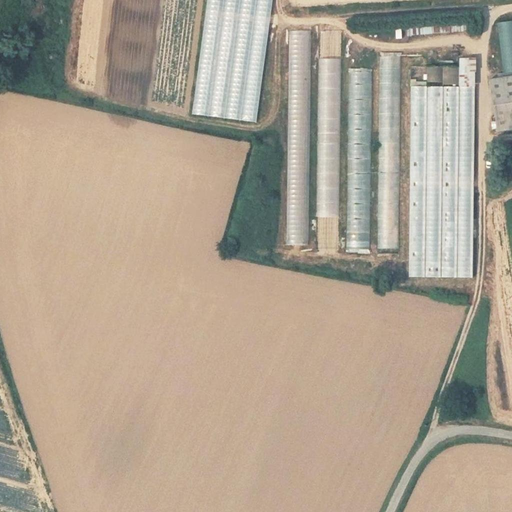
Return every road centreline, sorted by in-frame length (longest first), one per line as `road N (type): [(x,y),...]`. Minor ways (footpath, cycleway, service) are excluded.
road 1 (track): [(434,436),(434,413),(483,274),(482,9)]
road 2 (unclassified): [(389,511),(434,436),(474,427),(511,434)]
road 3 (track): [(511,7),(360,30)]
